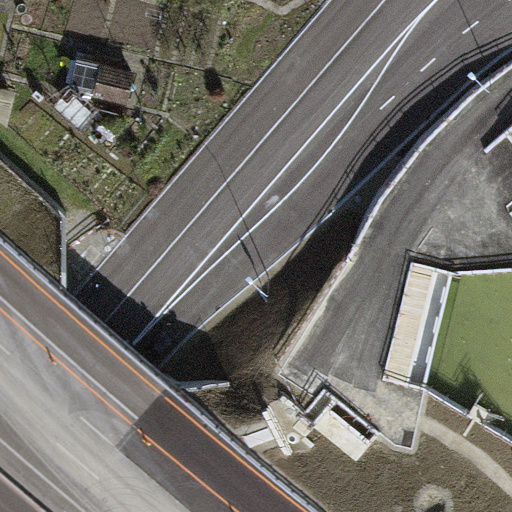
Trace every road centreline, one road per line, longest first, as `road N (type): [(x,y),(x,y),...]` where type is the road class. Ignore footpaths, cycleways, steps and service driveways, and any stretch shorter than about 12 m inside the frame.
road 1 (tertiary): [(0,498),(136,340),(459,0)]
road 2 (motorway): [(173,511),(0,365)]
